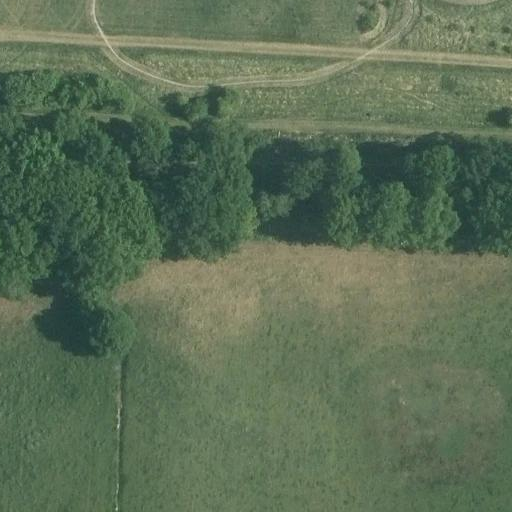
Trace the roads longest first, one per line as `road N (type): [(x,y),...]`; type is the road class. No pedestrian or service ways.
road 1 (track): [(0,36),(511,62)]
road 2 (track): [(511,169),(0,162)]
road 3 (track): [(511,127),(154,111)]
